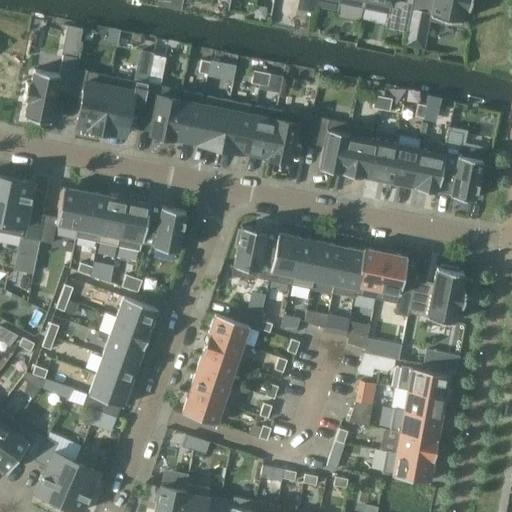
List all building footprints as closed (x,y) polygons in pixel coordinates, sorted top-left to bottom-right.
[(157,0),(157,3),(157,5),(181,10),(181,8),(182,0),(157,0)] [(364,0),(363,8),(389,13),(391,4),(408,7),(411,8),(412,0),(364,0)] [(412,0),(411,8),(408,7),(407,9),(430,14),(429,20),(458,26),(462,8),(468,9),(469,0),(412,0)] [(56,91),(69,93),(75,67),(82,28),(68,25),(62,54),(62,55),(59,74),(34,69),(31,83),(26,82),(23,98),(28,99),(24,116),(28,117),(27,119),(46,123),(46,120),(50,121),(56,91)] [(199,72),(207,74),(210,62),(201,60),(199,72)] [(210,60),(210,62),(207,74),(207,75),(232,80),(235,65),(210,60)] [(87,129),(99,131),(110,75),(87,71),(87,70),(75,67),(69,93),(81,96),(75,125),(87,127),(87,129)] [(262,72),(253,70),(251,83),(259,85),(262,72)] [(270,74),(262,72),(259,85),(268,86),(270,74)] [(111,75),(110,75),(99,131),(112,134),(112,132),(124,135),(130,106),(142,108),(147,85),(147,82),(147,81),(135,79),(135,80),(111,75)] [(173,137),(182,90),(160,85),(160,84),(147,82),(147,85),(142,108),(154,111),(150,133),(173,138),(173,137)] [(173,137),(194,141),(201,104),(203,95),(182,90),(173,137)] [(219,147),(227,110),(229,100),(207,95),(197,143),(219,147)] [(375,95),(372,107),(381,109),(383,97),(375,95)] [(392,98),(383,97),(381,109),(389,111),(392,98)] [(219,147),(241,152),(251,104),(229,100),(227,110),(219,147)] [(417,103),(415,116),(423,118),(426,105),(417,103)] [(266,156),(275,109),(255,105),(245,152),(266,156)] [(275,109),(266,156),(266,157),(289,161),(293,139),(306,141),(311,115),(298,112),(298,113),(276,108),(276,109),(275,109)] [(311,115),(306,141),(323,145),(319,167),(341,172),(350,123),(329,119),(329,118),(311,115)] [(351,123),(350,123),(341,172),(363,176),(372,129),(351,124),(351,123)] [(374,139),(366,176),(389,181),(398,134),(376,130),(374,139)] [(389,181),(411,185),(418,148),(420,138),(398,134),(389,181)] [(437,191),(437,190),(444,154),(447,144),(424,139),(414,187),(437,191)] [(460,145),(457,157),(444,154),(437,190),(450,193),(450,194),(474,199),(475,196),(479,196),(482,179),(478,178),(484,150),(460,145)] [(0,219),(9,177),(0,175),(0,219)] [(22,237),(37,240),(42,215),(27,212),(33,182),(9,177),(0,219),(0,231),(22,236),(22,237)] [(39,241),(52,243),(56,223),(78,228),(85,190),(63,186),(57,218),(42,215),(37,240),(39,241)] [(97,242),(99,232),(106,195),(85,190),(78,228),(76,237),(97,242)] [(118,246),(127,199),(106,195),(99,232),(97,242),(118,246)] [(140,250),(142,241),(141,241),(149,203),(127,199),(118,246),(140,250)] [(185,211),(149,203),(141,241),(142,241),(154,243),(153,245),(177,250),(181,231),(184,232),(187,215),(185,215),(185,211)] [(277,233),(241,225),(240,229),(238,229),(235,246),(237,246),(231,274),(255,279),(256,277),(268,279),(277,233)] [(292,274),(299,237),(277,233),(268,279),(291,284),(292,275),(292,274)] [(22,237),(15,269),(33,273),(39,241),(37,240),(22,237)] [(292,274),(292,275),(291,284),(311,288),(313,279),(320,241),(299,237),(292,274)] [(334,283),(342,246),(320,241),(313,279),(334,283)] [(354,293),(363,247),(362,247),(362,250),(342,246),(334,283),(332,292),(353,296),(354,293)] [(376,298),(384,251),(363,247),(354,293),(376,298)] [(384,251),(376,298),(396,302),(395,313),(407,315),(414,280),(402,278),(406,256),(384,251)] [(92,266),(80,262),(77,271),(89,275),(92,266)] [(105,264),(102,280),(109,282),(113,265),(105,264)] [(414,281),(408,312),(427,316),(427,317),(453,322),(457,305),(461,306),(465,290),(460,289),(463,272),(459,271),(459,269),(442,265),(441,268),(437,267),(433,283),(427,282),(426,283),(414,281)] [(121,286),(129,289),(133,277),(125,274),(121,286)] [(142,280),(133,277),(129,289),(137,292),(142,280)] [(64,284),(60,296),(68,299),(73,287),(64,284)] [(251,291),(248,307),(261,310),(265,294),(251,291)] [(68,299),(60,296),(56,308),(64,311),(68,299)] [(157,307),(123,296),(116,316),(149,328),(157,307)] [(248,324),(248,325),(258,328),(260,319),(262,315),(238,307),(234,319),(248,324)] [(312,324),(325,328),(327,314),(314,311),(312,324)] [(242,344),(248,325),(248,324),(234,319),(215,313),(208,333),(242,344)] [(109,335),(142,347),(149,328),(116,316),(109,335)] [(348,318),(338,316),(334,332),(345,334),(348,318)] [(290,318),(286,330),(295,333),(299,321),(290,318)] [(272,323),(260,319),(258,328),(270,332),(272,323)] [(50,322),(46,334),(54,337),(59,325),(50,322)] [(18,334),(0,325),(0,338),(9,346),(18,334)] [(242,344),(208,333),(202,352),(235,364),(242,344)] [(54,337),(46,334),(42,346),(50,349),(54,337)] [(102,354),(136,367),(142,347),(109,335),(102,354)] [(355,335),(352,344),(365,348),(368,340),(366,339),(355,335)] [(30,351),(34,343),(23,337),(19,345),(30,351)] [(287,351),(295,354),(299,341),(291,338),(287,351)] [(365,348),(364,353),(375,355),(398,359),(401,344),(367,338),(366,339),(368,340),(365,348)] [(426,349),(423,363),(456,369),(459,356),(426,349)] [(195,372),(229,383),(235,364),(202,352),(195,372)] [(375,355),(364,353),(357,373),(371,376),(375,355)] [(136,367),(102,354),(95,374),(129,386),(136,367)] [(274,369),(283,372),(287,360),(278,357),(274,369)] [(35,365),(32,373),(44,378),(47,369),(35,365)] [(407,389),(444,395),(448,373),(401,365),(397,388),(407,389)] [(38,390),(42,385),(45,378),(44,378),(32,373),(26,371),(22,377),(38,390)] [(188,392),(222,403),(229,383),(195,372),(188,392)] [(95,374),(89,393),(110,401),(122,405),(129,386),(95,374)] [(274,398),(278,386),(270,383),(265,396),(274,398)] [(440,417),(444,395),(407,389),(403,409),(403,410),(440,417)] [(222,403),(188,392),(182,411),(216,423),(222,403)] [(83,405),(106,413),(110,401),(89,393),(87,393),(83,405)] [(363,403),(355,401),(351,412),(360,415),(363,403)] [(259,415),(268,418),(272,405),(263,403),(259,415)] [(0,446),(19,422),(0,407),(0,446)] [(399,431),(436,438),(440,417),(403,410),(403,409),(394,407),(389,430),(399,432),(399,431)] [(34,433),(19,422),(0,446),(0,466),(6,471),(20,452),(33,459),(46,437),(36,431),(34,433)] [(258,437),(267,440),(271,427),(262,425),(258,437)] [(339,428),(335,440),(343,443),(347,431),(339,428)] [(399,431),(399,432),(395,451),(395,452),(432,459),(436,438),(399,431)] [(205,453),(209,441),(186,433),(182,446),(205,453)] [(46,437),(33,459),(46,466),(35,492),(58,501),(80,451),(79,451),(75,460),(53,450),(57,442),(46,437)] [(395,452),(395,451),(386,450),(381,473),(428,481),(432,459),(395,452)] [(80,451),(58,501),(81,511),(103,461),(80,451)] [(339,456),(330,453),(326,465),(334,468),(339,456)] [(262,465),(260,476),(281,480),(282,478),(283,469),(262,465)] [(283,469),(282,478),(294,480),(296,471),(283,469)] [(315,485),(317,476),(305,473),(303,482),(315,485)] [(335,476),(334,480),(333,485),(345,487),(347,479),(335,476)] [(181,511),(187,483),(185,482),(184,490),(160,485),(160,488),(156,487),(153,500),(157,501),(154,511),(181,511)] [(217,511),(220,497),(208,495),(209,487),(187,483),(181,511),(217,511)] [(220,497),(217,511),(252,511),(255,500),(233,496),(232,500),(220,497)] [(256,501),(255,500),(252,511),(275,511),(277,505),(256,501)]
